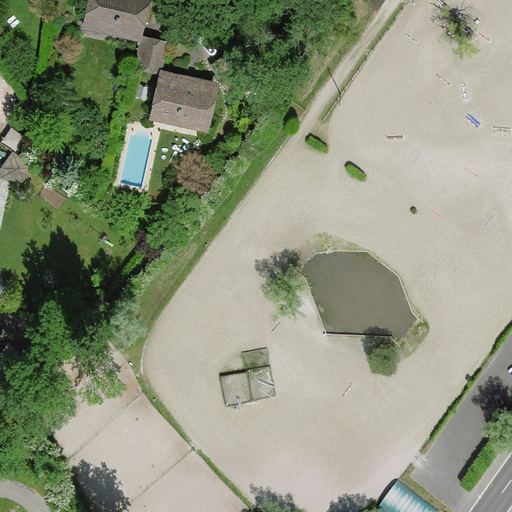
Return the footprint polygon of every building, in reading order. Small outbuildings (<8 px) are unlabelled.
[(92,0),(86,27),(139,39),(148,0),(92,0)] [(138,67),(161,72),(167,44),(144,39),(138,67)] [(217,87),(164,75),(154,118),(207,129),(217,87)] [(35,170),(14,156),(5,168),(3,178),(23,183),(35,170)] [(31,360),(9,344),(0,357),(0,375),(13,385),(31,360)] [(402,482),(387,502),(400,511),(439,511),(441,510),(402,482)]
